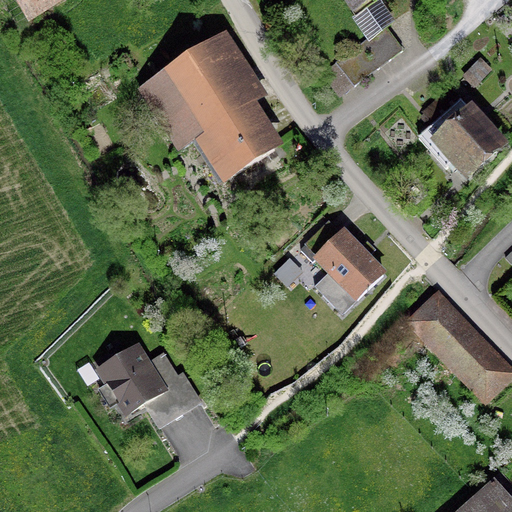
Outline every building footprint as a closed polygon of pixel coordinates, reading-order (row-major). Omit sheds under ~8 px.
[(60,0),(12,0),(26,21),(60,0)] [(350,0),(357,9),(370,0),(350,0)] [(400,53),(383,29),(334,65),(349,84),(372,67),(376,72),(400,53)] [(220,186),(273,152),(206,48),(138,92),(177,153),(193,143),(220,186)] [(417,140),(444,170),(452,163),(466,179),(499,148),(459,103),(417,140)] [(357,253),(341,236),(339,238),(327,225),(304,247),(316,260),(314,261),(355,303),(381,278),(365,260),(369,256),(361,249),(357,253)] [(511,252),(503,260),(509,266),(511,263),(511,252)] [(511,379),(511,372),(440,295),(411,322),(486,403),(511,379)] [(162,399),(133,351),(94,374),(123,422),(162,399)] [(511,511),(511,499),(494,479),(455,511),(511,511)]
